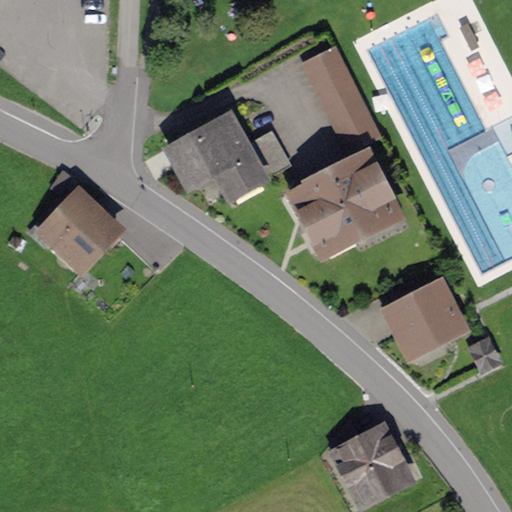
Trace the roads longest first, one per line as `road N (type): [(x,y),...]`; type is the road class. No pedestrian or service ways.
road 1 (residential): [(480,511),(408,416),(326,335),(236,260),(110,180)]
road 2 (residential): [(128,0),(125,108),(110,180)]
road 3 (residential): [(110,180),(0,123)]
